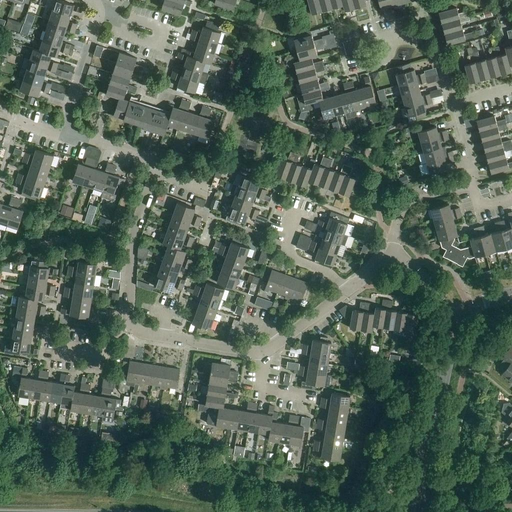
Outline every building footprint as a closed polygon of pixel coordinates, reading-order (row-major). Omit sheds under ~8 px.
[(57,0),(55,0),(53,10),(70,16),(72,10),(81,13),(82,8),(57,0)] [(175,13),(180,15),(184,5),(185,0),(163,0),(161,9),(175,13)] [(215,0),(214,3),(233,9),(236,0),(215,0)] [(322,11),(319,0),(307,0),(312,14),(322,11)] [(319,0),(322,11),(332,8),(330,0),(319,0)] [(330,0),(332,8),(343,6),(343,5),(341,0),(330,0)] [(341,0),(343,5),(343,6),(345,11),(355,8),(352,0),(341,0)] [(352,0),(355,8),(366,5),(364,0),(352,0)] [(393,7),(391,0),(377,0),(381,10),(393,7)] [(439,13),(442,23),(468,16),(467,11),(458,14),(456,8),(439,13)] [(53,10),(49,20),(76,29),(77,24),(68,21),(70,16),(53,10)] [(442,23),(444,34),(462,29),(461,23),(470,21),(468,16),(442,23)] [(22,24),(8,19),(5,28),(20,33),(22,24)] [(49,20),(46,30),(63,36),(65,30),(74,33),(76,29),(49,20)] [(192,30),(191,34),(217,43),(221,32),(217,31),(219,25),(207,21),(205,27),(203,27),(201,33),(192,30)] [(462,29),(444,34),(447,44),(474,37),(473,32),(464,35),(462,29)] [(46,30),(43,41),(69,49),(70,47),(70,45),(62,42),(63,36),(46,30)] [(294,40),(297,50),(323,43),(322,38),(313,41),(312,35),(311,35),(310,31),(295,35),(296,39),(294,40)] [(198,42),(196,47),(214,53),(217,43),(191,34),(189,39),(198,42)] [(43,41),(39,51),(51,55),(57,57),(59,51),(72,56),(74,51),(72,51),(72,50),(70,50),(69,49),(43,41)] [(297,50),(300,61),(312,58),(317,56),(316,50),(325,48),(323,43),(297,50)] [(498,46),(494,48),(501,74),(511,71),(510,66),(506,54),(501,55),(498,46)] [(182,49),(180,53),(193,57),(193,58),(205,62),(211,64),(214,53),(196,47),(195,53),(182,49)] [(480,80),(473,53),(471,48),(467,49),(471,64),(465,65),(470,83),(480,80)] [(491,58),(486,59),(491,77),(501,74),(494,48),(489,49),(491,58)] [(34,49),(30,59),(56,68),(57,68),(62,70),(64,66),(58,64),(58,63),(49,60),(51,55),(39,51),(34,49)] [(478,52),(473,53),(480,80),(491,77),(486,59),(480,61),(478,52)] [(116,63),(142,71),(147,73),(149,68),(144,66),(144,67),(135,64),(137,58),(119,53),(116,63)] [(186,61),(184,67),(202,72),(205,62),(193,58),(193,57),(180,53),(179,53),(177,58),(186,61)] [(294,62),(297,73),(323,66),(322,61),(313,63),(312,58),(300,61),(294,62)] [(30,59),(27,70),(44,75),(46,70),(55,73),(54,75),(61,77),(63,72),(56,69),(56,68),(30,59)] [(112,73),(130,79),(132,73),(141,76),(142,71),(116,63),(112,73)] [(234,71),(236,65),(230,63),(228,69),(234,71)] [(394,67),(399,85),(426,77),(424,73),(415,75),(414,69),(411,70),(410,63),(394,67)] [(297,73),(299,83),(317,78),(316,73),(325,70),(323,66),(297,73)] [(173,69),(172,74),(198,82),(205,84),(208,74),(202,72),(184,67),(182,72),(173,69)] [(27,70),(23,80),(50,89),(50,88),(51,84),(42,81),(44,75),(27,70)] [(380,78),(378,72),(372,74),(374,80),(380,78)] [(127,89),(127,90),(135,92),(137,88),(128,85),(130,79),(112,73),(109,83),(127,89)] [(198,82),(172,74),(170,78),(179,81),(177,87),(195,93),(198,82)] [(366,87),(360,89),(365,107),(376,104),(369,77),(364,78),(366,87)] [(399,85),(402,95),(420,90),(418,85),(427,82),(427,84),(430,83),(428,77),(426,77),(399,85)] [(299,83),(302,94),(320,89),(329,87),(328,82),(319,84),(317,78),(299,83)] [(227,87),(229,81),(225,80),(222,79),(220,85),(227,87)] [(50,89),(23,80),(20,90),(38,96),(39,90),(48,93),(50,89)] [(352,81),(348,83),(355,109),(365,107),(360,89),(355,90),(352,81)] [(113,96),(119,98),(123,100),(123,99),(127,90),(127,89),(109,83),(106,94),(113,96)] [(355,109),(348,83),(343,84),(345,93),(340,94),(344,112),(345,112),(346,115),(347,119),(357,116),(355,109)] [(289,96),(286,88),(280,89),(283,98),(289,96)] [(313,102),(319,101),(319,100),(323,99),(321,92),(320,89),(302,94),(305,104),(306,104),(313,102)] [(402,95),(405,106),(431,98),(430,94),(421,96),(420,90),(402,95)] [(215,91),(212,101),(220,103),(223,94),(215,91)] [(97,98),(104,100),(106,94),(99,92),(97,98)] [(111,102),(113,96),(106,94),(104,100),(111,102)] [(332,96),(329,97),(334,115),(337,114),(339,114),(340,117),(346,115),(345,112),(344,112),(340,94),(332,96)] [(319,100),(319,101),(323,118),(334,115),(329,97),(323,99),(319,100)] [(113,115),(124,119),(129,101),(123,99),(123,100),(119,98),(113,115)] [(431,98),(405,106),(407,116),(415,114),(417,119),(426,116),(425,111),(424,105),(433,103),(431,98)] [(167,125),(177,128),(186,102),(181,100),(179,109),(173,107),(174,105),(168,104),(167,106),(172,108),(170,115),(167,125)] [(134,122),(140,105),(129,101),(124,119),(132,121),(134,122)] [(0,124),(3,125),(7,127),(9,122),(0,119),(0,104),(0,103),(0,102),(0,124)] [(134,122),(144,125),(144,126),(150,108),(151,106),(146,104),(140,102),(140,105),(134,122)] [(177,128),(188,131),(193,114),(188,112),(191,103),(186,102),(177,128)] [(188,131),(198,135),(207,108),(202,107),(199,116),(193,114),(188,131)] [(143,129),(153,133),(160,111),(150,108),(144,126),(144,125),(143,129)] [(207,108),(198,135),(208,138),(214,120),(208,119),(211,110),(207,108)] [(164,136),(167,125),(170,115),(160,111),(153,133),(164,136)] [(476,121),(479,131),(506,124),(505,119),(496,122),(494,116),(476,121)] [(479,131),(482,142),(500,137),(498,131),(507,129),(506,124),(479,131)] [(362,133),(360,127),(350,130),(351,136),(362,133)] [(418,132),(421,142),(448,135),(446,130),(437,133),(436,127),(418,132)] [(421,142),(424,152),(441,147),(440,142),(449,140),(448,135),(421,142)] [(482,142),(485,152),(511,145),(511,140),(502,143),(500,137),(482,142)] [(485,152),(488,163),(506,158),(504,152),(511,149),(511,145),(485,152)] [(421,164),(427,163),(453,155),(458,154),(457,150),(447,153),(445,146),(442,147),(441,147),(424,152),(418,154),(421,164)] [(25,153),(24,157),(50,166),(54,155),(36,150),(34,155),(25,153)] [(275,176),(286,179),(295,153),(290,152),(287,160),(281,158),(275,176)] [(286,179),(296,183),(302,166),(296,164),(299,155),(295,153),(286,179)] [(453,155),(427,163),(430,174),(447,169),(446,163),(455,160),(453,155)] [(31,165),(29,170),(47,176),(50,166),(24,157),(22,162),(31,165)] [(72,181),(83,185),(91,158),(87,157),(84,165),(78,164),(72,181)] [(308,181),(318,185),(328,159),(323,157),(320,166),(314,164),(308,181)] [(83,185),(93,188),(99,170),(93,168),(96,160),(91,158),(83,185)] [(506,158),(488,163),(491,173),(511,167),(511,162),(507,163),(506,158)] [(306,187),(308,181),(314,164),(315,161),(311,159),(308,168),(302,166),(296,183),(306,187)] [(318,185),(328,188),(335,171),(329,169),(332,160),(328,159),(318,185)] [(93,188),(103,191),(112,165),(107,163),(104,172),(99,170),(93,188)] [(328,188),(338,192),(348,166),(343,164),(340,173),(335,171),(328,188)] [(112,165),(103,191),(101,197),(114,201),(116,195),(114,194),(117,185),(123,187),(125,179),(119,177),(114,175),(116,166),(112,165)] [(348,166),(338,192),(349,196),(355,178),(349,176),(352,168),(348,166)] [(19,173),(17,178),(43,186),(47,176),(29,170),(27,176),(19,173)] [(242,176),(239,186),(265,195),(266,190),(258,187),(260,181),(258,181),(259,177),(240,170),(239,174),(242,176)] [(399,179),(401,186),(409,184),(407,176),(399,179)] [(43,186),(17,178),(16,182),(24,185),(22,191),(25,192),(23,196),(37,200),(39,196),(40,197),(43,186)] [(265,195),(239,186),(233,183),(229,194),(235,196),(253,202),(255,196),(263,200),(265,195)] [(163,201),(166,194),(159,192),(157,199),(163,201)] [(235,196),(231,206),(258,215),(259,211),(251,208),(253,202),(235,196)] [(0,212),(0,222),(7,225),(16,199),(11,197),(8,206),(3,204),(0,212)] [(193,204),(203,207),(206,201),(196,197),(193,204)] [(16,199),(7,225),(18,229),(23,211),(17,209),(20,200),(16,199)] [(177,202),(174,213),(200,222),(201,218),(193,214),(195,209),(177,202)] [(431,209),(434,220),(460,212),(459,208),(450,210),(449,204),(431,209)] [(268,219),(258,215),(231,206),(228,216),(227,216),(226,220),(244,226),(247,217),(255,220),(254,222),(266,226),(268,219)] [(70,210),(62,208),(60,214),(71,217),(73,208),(70,208),(70,210)] [(88,211),(85,222),(91,224),(95,213),(88,211)] [(317,225),(344,234),(349,218),(342,215),(331,212),(329,217),(330,218),(328,223),(319,220),(317,225)] [(434,220),(436,230),(454,225),(453,219),(462,217),(460,212),(434,220)] [(83,216),(75,213),(73,220),(81,222),(83,216)] [(174,213),(170,223),(187,229),(189,224),(198,227),(200,222),(174,213)] [(101,217),(98,226),(109,230),(112,221),(101,217)] [(419,223),(417,217),(410,219),(411,225),(419,223)] [(504,220),(499,222),(506,248),(511,246),(511,228),(506,229),(504,220)] [(344,234),(317,225),(307,221),(304,228),(314,232),(315,229),(324,232),(322,238),(340,244),(345,246),(348,236),(343,234),(344,234)] [(497,232),(491,233),(496,251),(506,248),(499,222),(494,223),(497,232)] [(170,223),(166,233),(192,242),(194,238),(185,235),(187,229),(170,223)] [(439,239),(439,241),(454,237),(457,236),(457,234),(454,225),(436,230),(433,230),(435,237),(438,236),(439,239)] [(483,226),(478,227),(486,254),(496,251),(491,233),(485,235),(483,226)] [(470,239),(472,246),(475,257),(486,254),(478,227),(474,229),(476,238),(470,239)] [(163,244),(168,246),(168,245),(180,250),(180,249),(182,244),(191,247),(192,242),(166,233),(163,244)] [(300,234),(298,241),(336,254),(340,244),(322,238),(320,244),(312,240),(312,241),(310,240),(311,238),(300,234)] [(371,243),(373,237),(366,234),(364,241),(371,243)] [(454,237),(439,241),(441,248),(446,250),(443,256),(462,267),(467,258),(469,259),(475,257),(472,246),(460,249),(452,245),(455,239),(454,237)] [(216,241),(214,247),(245,258),(249,248),(232,241),(229,247),(221,244),(221,243),(216,241)] [(336,254),(298,241),(296,247),(307,251),(307,249),(317,253),(315,259),(332,265),(336,254)] [(168,246),(164,256),(191,265),(192,260),(184,257),(186,251),(180,249),(180,250),(168,245),(168,246)] [(226,256),(224,262),(242,268),(245,258),(214,247),(212,251),(218,253),(226,256)] [(68,266),(68,270),(95,275),(97,264),(89,263),(90,257),(80,255),(79,261),(78,267),(68,266)] [(164,256),(161,266),(178,272),(180,266),(189,269),(191,265),(164,256)] [(31,265),(29,276),(47,279),(48,273),(57,274),(58,269),(47,268),(48,262),(31,259),(30,265),(31,265)] [(224,262),(221,272),(238,278),(242,268),(224,262)] [(0,270),(9,272),(11,264),(0,267),(0,270)] [(161,266),(157,276),(183,285),(185,281),(176,277),(178,272),(161,266)] [(76,277),(75,282),(93,285),(95,275),(68,270),(67,275),(76,277)] [(269,290),(277,293),(284,274),(271,270),(271,272),(267,270),(264,279),(268,280),(264,291),(268,292),(269,290)] [(238,278),(221,272),(217,283),(234,289),(238,278)] [(284,298),(288,299),(295,279),(284,274),(277,293),(285,296),(284,298)] [(29,276),(27,286),(54,291),(55,286),(46,285),(47,279),(29,276)] [(183,285),(157,276),(154,286),(171,292),(173,287),(182,290),(183,285)] [(254,276),(251,283),(257,285),(259,278),(254,276)] [(295,279),(288,299),(292,301),(293,298),(307,303),(311,290),(306,288),(308,283),(295,279)] [(65,287),(64,291),(92,296),(93,285),(75,282),(74,288),(65,287)] [(196,285),(194,290),(221,299),(224,289),(207,282),(205,288),(196,285)] [(257,285),(251,283),(249,290),(254,292),(257,285)] [(27,286),(25,297),(38,299),(44,300),(45,294),(54,296),(54,291),(27,286)] [(201,297),(199,303),(217,309),(221,299),(194,290),(193,294),(201,297)] [(73,298),(72,303),(90,306),(92,296),(64,291),(63,296),(73,298)] [(19,296),(18,307),(45,311),(46,307),(37,305),(38,299),(25,297),(19,296)] [(257,297),(254,305),(262,308),(265,300),(257,297)] [(373,326),(383,328),(388,300),(383,299),(381,308),(375,307),(374,313),(372,326),(373,326)] [(383,328),(394,329),(397,311),(391,310),(392,301),(388,300),(383,328)] [(350,328),(361,330),(365,303),(360,302),(359,311),(353,310),(350,328)] [(90,306),(72,303),(71,310),(61,308),(61,313),(75,316),(74,323),(89,325),(91,318),(88,317),(90,306)] [(199,303),(196,313),(213,320),(217,309),(199,303)] [(372,332),(373,326),(372,326),(374,313),(368,312),(370,303),(365,303),(361,330),(372,332)] [(394,329),(404,331),(409,304),(404,303),(402,312),(397,311),(394,329)] [(409,304),(404,331),(415,333),(418,314),(412,313),(414,304),(409,304)] [(18,307),(16,317),(34,320),(35,315),(44,316),(45,311),(18,307)] [(213,320),(196,313),(192,324),(209,330),(213,320)] [(16,317),(14,328),(41,333),(42,328),(33,326),(34,320),(16,317)] [(234,319),(231,326),(237,328),(239,321),(234,319)] [(237,328),(231,326),(229,333),(235,335),(237,328)] [(14,328),(12,338),(12,339),(31,342),(32,336),(41,337),(41,333),(14,328)] [(12,339),(12,338),(6,337),(4,353),(20,355),(21,351),(38,354),(39,349),(30,348),(31,342),(12,339)] [(303,344),(302,349),(329,353),(331,342),(313,339),(312,346),(303,344)] [(502,374),(511,382),(511,351),(509,349),(497,339),(493,344),(506,353),(502,359),(503,360),(500,364),(501,369),(504,371),(502,374)] [(310,355),(309,361),(328,364),(329,353),(302,349),(301,354),(310,355)] [(212,362),(210,373),(238,377),(238,373),(229,371),(231,360),(221,358),(220,363),(212,362)] [(135,384),(138,385),(142,363),(129,361),(126,380),(135,382),(135,384)] [(299,365),(298,370),(326,374),(328,364),(309,361),(308,367),(299,365)] [(143,383),(151,385),(154,365),(142,363),(138,385),(142,386),(143,383)] [(159,388),(163,389),(167,367),(154,365),(151,385),(160,386),(159,388)] [(18,395),(29,397),(32,379),(26,378),(27,369),(14,367),(12,377),(21,379),(18,395)] [(167,367),(163,389),(167,390),(167,387),(176,389),(179,370),(167,367)] [(326,374),(298,370),(298,375),(307,376),(306,383),(302,382),(301,388),(314,390),(315,384),(329,386),(331,376),(326,375),(326,374)] [(29,397),(39,399),(44,371),(39,371),(38,380),(32,379),(29,397)] [(39,399),(50,400),(53,382),(47,381),(49,372),(44,371),(39,399)] [(210,373),(209,383),(227,386),(228,381),(237,382),(238,377),(210,373)] [(50,400),(60,402),(65,375),(61,374),(59,383),(53,382),(50,400)] [(72,404),(74,391),(74,392),(75,386),(69,385),(70,376),(65,375),(60,402),(61,402),(60,408),(70,409),(71,404),(72,404)] [(70,410),(81,412),(86,384),(81,383),(80,392),(74,392),(74,391),(72,404),(71,404),(70,409),(70,410)] [(209,383),(207,394),(225,397),(234,399),(235,394),(226,392),(227,386),(209,383)] [(81,412),(92,413),(95,395),(89,394),(91,385),(86,384),(81,412)] [(92,413),(103,415),(107,388),(102,387),(101,396),(95,395),(92,413)] [(107,388),(103,415),(113,417),(115,409),(120,410),(121,400),(110,398),(112,389),(107,388)] [(322,398),(321,402),(348,407),(350,396),(332,393),(331,399),(322,398)] [(207,394),(205,405),(223,408),(225,397),(207,394)] [(124,396),(123,406),(129,407),(131,397),(124,396)] [(238,429),(248,430),(252,403),(248,402),(246,411),(240,410),(237,429),(238,429)] [(329,409),(328,415),(347,418),(348,407),(321,402),(320,407),(329,409)] [(248,430),(259,432),(261,414),(256,413),(257,404),(252,403),(248,430)] [(511,405),(509,403),(503,403),(501,412),(505,416),(503,419),(511,426),(511,431),(506,439),(508,440),(511,442),(511,440),(511,405)] [(382,412),(383,405),(376,404),(374,411),(382,412)] [(216,425),(227,427),(230,409),(223,408),(205,405),(204,411),(209,412),(207,423),(216,425)] [(259,432),(269,434),(273,412),(273,410),(274,407),(269,406),(267,415),(261,414),(259,432)] [(237,432),(238,429),(237,429),(240,410),(230,409),(227,427),(231,428),(231,431),(237,432)] [(268,440),(279,442),(282,423),(276,422),(278,413),(273,412),(269,434),(268,440)] [(279,442),(290,443),(294,416),(289,415),(288,424),(282,423),(279,442)] [(318,419),(317,424),(345,428),(347,418),(328,415),(327,420),(318,419)] [(294,416),(290,443),(300,445),(303,427),(297,426),(299,417),(294,416)] [(372,429),(373,422),(366,421),(365,428),(372,429)] [(326,430),(325,436),(343,439),(345,428),(317,424),(317,428),(326,430)] [(315,440),(314,445),(341,449),(343,439),(325,436),(324,442),(315,440)] [(341,449),(314,445),(313,450),(322,451),(321,457),(339,460),(341,449)]
